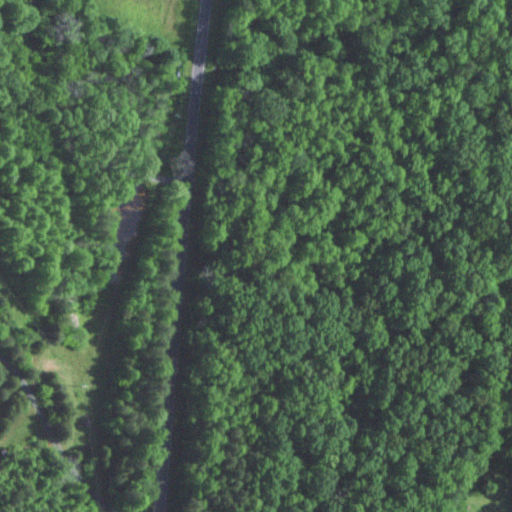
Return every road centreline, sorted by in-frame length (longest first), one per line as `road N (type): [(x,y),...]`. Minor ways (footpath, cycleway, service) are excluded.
road 1 (residential): [(157,511),(206,0)]
road 2 (residential): [(159,496),(96,460),(0,360)]
